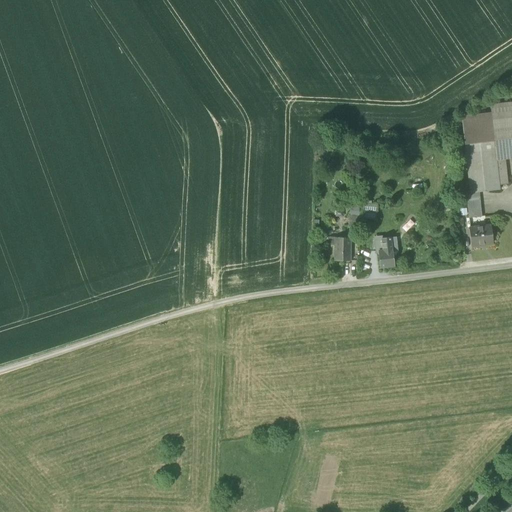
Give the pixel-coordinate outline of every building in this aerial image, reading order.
[(491,114),(492,120),(511,117),(511,102),(490,105),(491,114)] [(461,118),(464,143),(494,140),(492,120),(491,114),(461,118)] [(511,117),(492,120),(494,140),(496,160),(505,159),(511,158),(511,117)] [(496,160),(494,140),(464,143),(469,193),(470,193),(479,192),(499,190),(500,190),(499,185),(496,160)] [(496,160),(499,185),(507,184),(505,159),(496,160)] [(465,193),(469,218),(482,217),(479,192),(470,193),(469,193),(465,193)] [(364,219),(376,220),(377,205),(364,204),(364,219)] [(349,206),(349,215),(359,216),(359,206),(349,206)] [(348,226),(359,227),(359,216),(349,215),(348,226)] [(469,228),(471,246),(479,245),(493,243),(491,226),(470,228),(469,228)] [(334,261),(350,261),(350,238),(335,237),(335,245),(334,261)] [(378,251),(380,268),(394,266),(393,255),(392,252),(392,249),(391,239),(382,240),(383,242),(383,245),(378,246),(378,250),(378,251)]
